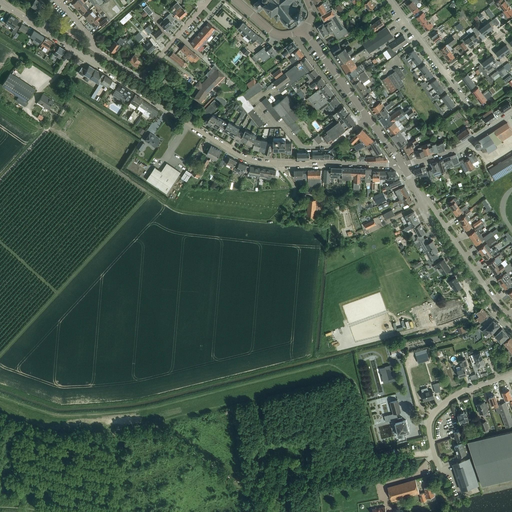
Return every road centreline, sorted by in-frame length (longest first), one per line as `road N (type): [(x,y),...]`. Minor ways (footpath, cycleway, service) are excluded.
road 1 (tertiary): [(402,166),(242,156),(0,0)]
road 2 (track): [(283,163),(292,196),(272,220),(181,211),(47,127)]
road 3 (residential): [(202,7),(141,76),(99,53),(57,0)]
road 4 (unclassified): [(402,166),(302,28)]
road 5 (residential): [(511,327),(469,283),(419,197)]
road 6 (residential): [(419,197),(511,318)]
road 7 (residential): [(440,472),(428,429),(437,409),(511,373)]
road 8 (tertiary): [(402,166),(452,150),(511,113)]
